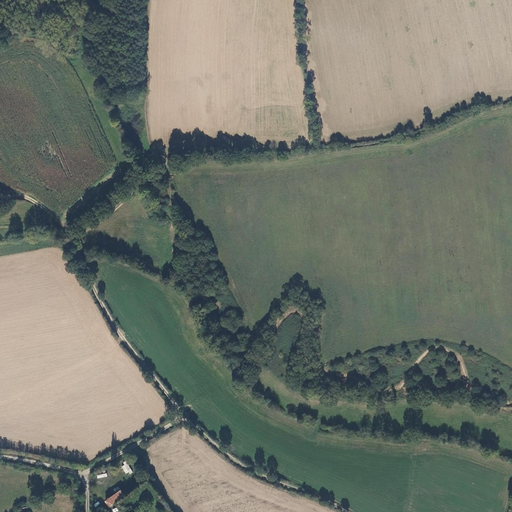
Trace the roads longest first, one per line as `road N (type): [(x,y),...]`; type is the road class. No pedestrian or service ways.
road 1 (track): [(76,244),(115,329),(182,421),(83,476)]
road 2 (unclassified): [(0,456),(83,476),(86,511)]
